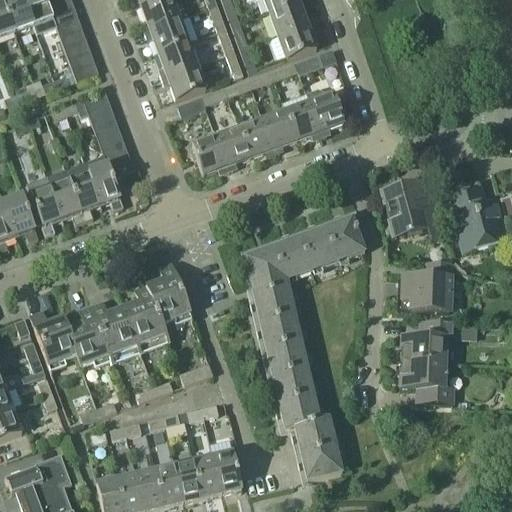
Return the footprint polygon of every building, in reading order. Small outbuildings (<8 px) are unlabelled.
[(0,0),(0,41),(14,36),(0,0)] [(0,0),(14,36),(33,30),(33,29),(22,0),(0,0)] [(22,0),(33,29),(33,30),(36,38),(56,31),(55,30),(51,18),(47,6),(44,0),(22,0)] [(70,0),(64,0),(47,6),(51,18),(74,10),(70,0)] [(136,0),(141,12),(172,0),(171,0),(136,0)] [(141,32),(143,37),(180,24),(172,0),(141,12),(147,30),(141,32)] [(203,0),(209,13),(217,10),(212,0),(203,0)] [(228,0),(219,0),(223,8),(231,5),(228,0)] [(261,0),(269,18),(298,7),(295,0),(261,0)] [(223,8),(231,32),(239,29),(231,5),(223,8)] [(269,18),(277,42),(312,29),(311,24),(305,26),(298,7),(269,18)] [(74,10),(51,18),(55,30),(78,21),(74,10)] [(225,34),(217,10),(209,13),(217,37),(225,34)] [(180,24),(143,37),(145,42),(151,40),(158,58),(189,47),(198,44),(189,20),(180,24)] [(78,21),(55,30),(56,31),(60,41),(82,32),(78,21)] [(231,32),(240,55),(248,52),(239,29),(231,32)] [(314,33),(312,29),(277,42),(286,65),(316,54),(309,35),(314,33)] [(82,32),(60,41),(64,52),(87,44),(82,32)] [(225,60),(233,57),(225,34),(217,37),(225,60)] [(91,55),(87,44),(64,52),(68,63),(91,55)] [(159,79),(160,83),(197,70),(189,47),(158,58),(164,77),(159,79)] [(256,75),(248,52),(240,55),(248,78),(256,75)] [(294,68),(297,77),(298,80),(301,86),(305,84),(303,78),(322,71),(337,66),(333,54),(294,68)] [(95,66),(91,55),(68,63),(71,72),(72,75),(95,66)] [(242,80),(233,57),(225,60),(234,83),(242,80)] [(99,78),(95,66),(72,75),(77,86),(99,78)] [(274,85),(297,77),(294,68),(271,76),(274,85)] [(206,94),(197,70),(160,83),(162,88),(168,86),(175,106),(206,94)] [(65,81),(53,85),(56,94),(77,86),(72,75),(71,72),(63,75),(65,81)] [(247,85),(251,94),(274,85),(271,76),(247,85)] [(53,85),(42,90),(34,93),(38,101),(56,94),(53,85)] [(247,85),(224,93),(227,102),(251,94),(247,85)] [(27,95),(15,100),(18,108),(30,104),(38,101),(34,93),(32,88),(26,90),(27,95)] [(224,93),(201,102),(204,111),(227,102),(224,93)] [(324,135),(343,128),(332,98),(325,100),(323,95),(317,93),(305,98),(308,107),(321,142),(326,141),(324,135)] [(110,108),(106,96),(83,105),(87,117),(110,108)] [(7,112),(18,108),(15,100),(4,104),(7,112)] [(205,114),(204,111),(201,102),(177,111),(181,123),(205,114)] [(75,108),(63,112),(67,120),(78,116),(80,121),(87,118),(83,106),(75,108)] [(308,107),(285,115),(296,145),(315,139),(317,144),(321,142),(308,107)] [(114,119),(110,108),(87,117),(92,128),(114,119)] [(55,125),(67,120),(63,112),(52,116),(55,125)] [(296,145),(285,115),(262,124),(275,160),(279,158),(277,152),(296,145)] [(118,131),(114,119),(92,128),(96,139),(118,131)] [(37,122),(25,126),(28,135),(40,130),(37,122)] [(262,124),(238,132),(249,162),(268,156),(270,161),(275,160),(262,124)] [(17,139),(28,135),(25,126),(14,130),(17,139)] [(235,126),(214,134),(216,141),(215,141),(228,177),(233,175),(231,169),(249,162),(238,132),(238,133),(235,126)] [(123,142),(118,131),(96,139),(100,150),(123,142)] [(223,178),(228,177),(215,141),(191,150),(202,180),(221,173),(223,178)] [(100,150),(103,159),(104,162),(127,153),(123,142),(100,150)] [(127,153),(104,162),(108,173),(131,165),(127,153)] [(113,215),(123,212),(113,184),(108,173),(104,162),(103,159),(83,167),(100,211),(110,207),(113,215)] [(131,165),(108,173),(113,184),(135,176),(131,165)] [(90,215),(100,211),(83,167),(63,174),(82,227),(93,223),(90,215)] [(63,174),(44,181),(61,225),(72,221),(75,230),(82,227),(63,174)] [(41,228),(45,241),(55,237),(52,229),(61,225),(44,181),(26,188),(30,198),(26,200),(23,201),(31,223),(34,222),(37,230),(41,228)] [(430,244),(442,241),(437,223),(432,199),(419,202),(414,185),(400,189),(400,192),(380,197),(392,243),(427,233),(430,244)] [(478,253),(507,245),(498,213),(495,202),(485,205),(482,192),(447,201),(460,250),(462,257),(478,253)] [(511,212),(509,200),(499,203),(504,223),(511,221),(511,212)] [(28,247),(38,243),(31,223),(23,201),(2,208),(15,242),(25,238),(28,247)] [(0,257),(8,254),(5,246),(15,242),(2,208),(0,209),(0,257)] [(351,222),(325,232),(337,265),(347,261),(347,263),(364,257),(351,222)] [(325,232),(299,241),(311,274),(321,271),(321,272),(338,266),(337,265),(325,232)] [(311,274),(299,241),(273,251),(285,284),(286,284),(295,281),(295,282),(312,276),(311,274)] [(247,261),(260,296),(287,287),(286,284),(285,284),(273,251),(247,261)] [(409,314),(448,316),(450,268),(427,267),(427,279),(402,278),(401,305),(410,306),(409,314)] [(162,283),(147,289),(162,329),(190,319),(171,268),(158,272),(162,283)] [(260,296),(252,299),(259,327),(294,318),(294,316),(292,317),(290,307),(291,307),(287,287),(260,296)] [(138,305),(122,311),(139,359),(169,348),(162,329),(147,289),(134,294),(138,305)] [(102,306),(90,311),(109,361),(112,369),(139,359),(122,311),(106,317),(102,306)] [(62,321),(61,321),(75,361),(80,372),(109,361),(90,311),(78,315),(82,326),(67,332),(62,321)] [(48,371),(75,361),(61,321),(50,325),(52,329),(47,330),(41,316),(29,320),(48,371)] [(259,327),(265,354),(301,345),(300,343),(299,343),(296,334),(298,334),(294,318),(259,327)] [(500,320),(490,321),(491,329),(501,328),(500,320)] [(20,341),(29,338),(24,324),(15,327),(20,341)] [(399,340),(398,366),(448,368),(448,366),(444,366),(444,343),(453,343),(453,328),(423,327),(422,341),(416,340),(399,340)] [(303,361),(304,360),(301,345),(265,354),(271,381),(307,372),(306,370),(305,370),(303,361)] [(23,351),(28,365),(38,361),(32,347),(23,351)] [(43,375),(38,361),(28,365),(34,379),(43,375)] [(398,366),(397,392),(414,393),(420,393),(420,407),(451,408),(451,393),(447,393),(448,368),(398,366)] [(184,391),(213,381),(208,368),(179,379),(184,391)] [(271,381),(278,408),(313,399),(313,397),(311,397),(309,388),(311,387),(307,372),(271,381)] [(37,388),(42,402),(51,398),(46,384),(37,388)] [(169,386),(152,392),(155,401),(173,395),(169,386)] [(152,392),(135,398),(138,407),(155,401),(152,392)] [(0,396),(0,417),(12,413),(6,394),(0,396)] [(57,412),(51,398),(42,402),(47,415),(57,412)] [(278,408),(284,435),(294,433),(318,427),(318,424),(315,414),(317,414),(313,399),(278,408)] [(113,406),(96,412),(100,422),(117,416),(113,406)] [(215,410),(201,413),(203,423),(218,420),(215,410)] [(96,412),(79,419),(83,428),(100,422),(96,412)] [(0,445),(22,437),(12,413),(0,417),(0,445)] [(201,413),(187,417),(189,426),(203,423),(201,413)] [(177,419),(162,422),(165,432),(179,429),(177,419)] [(294,433),(300,459),(336,451),(335,448),(334,448),(332,439),(333,439),(329,421),(318,424),(318,427),(294,433)] [(151,435),(165,432),(162,422),(148,426),(151,435)] [(138,428),(124,431),(126,441),(141,438),(138,428)] [(112,445),(126,441),(124,431),(109,434),(112,445)] [(90,439),(93,449),(107,446),(104,436),(90,439)] [(339,466),(336,451),(300,459),(306,486),(342,478),(342,476),(340,476),(338,466),(339,466)] [(241,494),(232,455),(212,460),(221,499),(241,494)] [(70,511),(64,493),(71,490),(60,459),(34,469),(34,470),(5,481),(11,499),(20,496),(24,505),(18,508),(19,511),(70,511)] [(212,460),(193,465),(202,504),(221,499),(212,460)] [(183,508),(202,504),(193,465),(173,469),(183,508)] [(163,511),(166,511),(183,508),(173,469),(154,474),(163,511)] [(142,511),(163,511),(154,474),(135,478),(142,511)] [(122,511),(142,511),(135,478),(115,483),(122,511)] [(101,511),(122,511),(115,483),(96,487),(101,511)]
